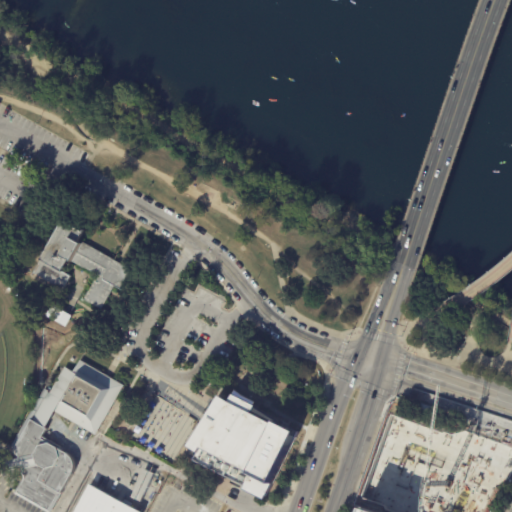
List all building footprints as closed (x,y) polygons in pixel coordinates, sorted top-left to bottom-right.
[(117,262),(132,270),(121,290),(115,287),(102,311),(84,301),(98,276),(70,260),(63,272),(71,277),(64,291),(34,274),(65,221),(85,232),(79,242),(83,244),(84,243),(117,262)] [(46,429),(28,418),(45,389),(49,392),(49,393),(50,394),(66,368),(74,373),(81,361),(105,375),(125,387),(96,436),(56,413),(46,429)] [(278,426),(282,428),(284,425),(305,435),(279,487),(274,485),(266,501),(246,491),(248,488),(241,484),(239,488),(231,484),(232,481),(195,460),(200,452),(192,446),(206,423),(221,396),(234,403),(239,392),(262,404),(259,409),(266,413),(263,418),(278,426)] [(395,415),(382,449),(388,451),(370,499),(401,511),(412,482),(407,480),(408,476),(402,474),(409,455),(448,469),(438,496),(445,498),(439,511),(472,511),(480,493),(488,496),(504,456),(395,415)] [(46,429),(42,437),(61,448),(60,450),(68,455),(72,458),(75,463),(76,469),(75,473),(51,511),(44,511),(14,494),(23,479),(21,470),(13,472),(10,473),(8,463),(11,462),(16,461),(12,447),(28,418),(46,429)] [(410,495),(436,503),(450,456),(424,449),(410,495)] [(72,511),(89,483),(141,511),(72,511)]
